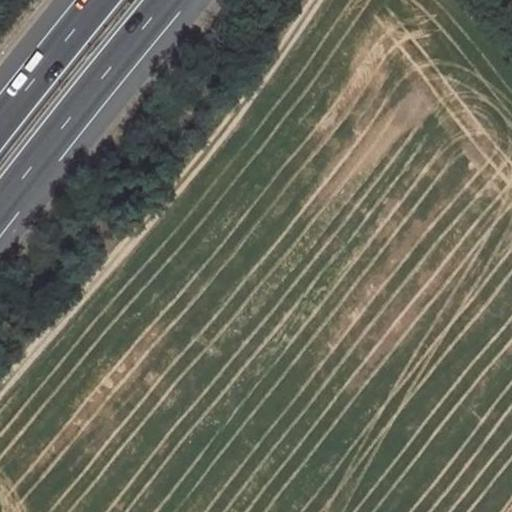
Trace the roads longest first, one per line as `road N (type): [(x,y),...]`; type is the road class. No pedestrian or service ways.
road 1 (track): [(314,0),(240,104),(0,392)]
road 2 (motorway): [(0,211),(169,0)]
road 3 (motorway): [(102,0),(0,126)]
